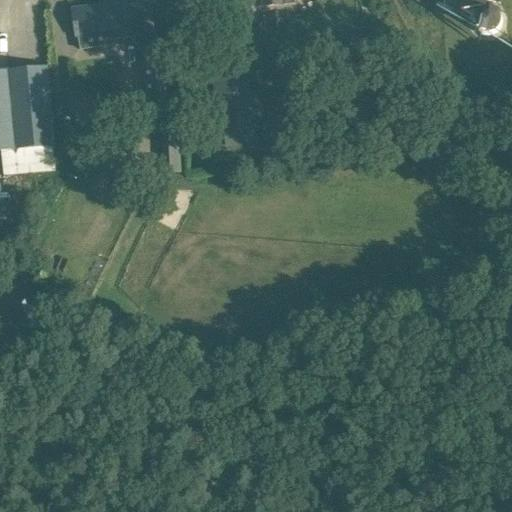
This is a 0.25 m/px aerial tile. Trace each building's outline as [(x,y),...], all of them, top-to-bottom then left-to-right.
[(444,0),(444,9),(479,8),(477,9),(476,11),(475,13),(474,15),(474,16),(473,18),(473,20),(473,23),(474,26),(475,27),(476,29),(477,30),(479,32),(480,33),(482,34),(484,34),(487,35),(488,35),(490,35),(492,35),(494,34),(495,34),(496,33),(498,32),(500,30),(501,28),(502,27),(503,25),(503,23),(504,22),(504,19),(503,17),(503,16),(502,15),(501,13),(501,12),(499,10),(497,8),(494,7),(494,0),(444,0)] [(76,37),(79,36),(81,51),(113,45),(112,41),(132,38),(127,1),(72,9),(76,37)] [(147,108),(168,107),(166,48),(145,49),(147,108)] [(0,152),(1,152),(4,177),(55,172),(52,147),(55,147),(48,68),(49,67),(49,66),(0,70),(0,152)] [(220,133),(257,127),(248,73),(211,79),(220,133)] [(183,174),(182,174),(167,174),(168,190),(192,189),(191,182),(183,181),(183,174)]
